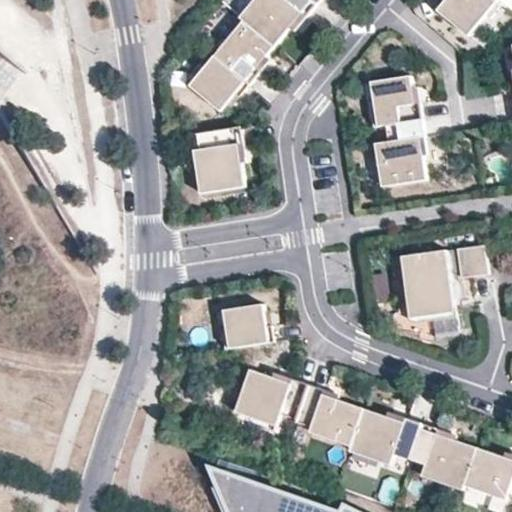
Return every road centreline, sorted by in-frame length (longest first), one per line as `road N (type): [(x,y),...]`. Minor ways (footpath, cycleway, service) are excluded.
road 1 (residential): [(310,256),(319,312),(329,325),(492,388)]
road 2 (residential): [(391,8),(313,96),(295,133),(304,215)]
road 3 (residential): [(122,0),(151,239)]
road 4 (residential): [(150,279),(140,361),(93,511)]
road 5 (residential): [(150,279),(310,256)]
road 6 (residential): [(304,215),(151,239)]
road 7 (residential): [(391,8),(454,61),(464,124)]
